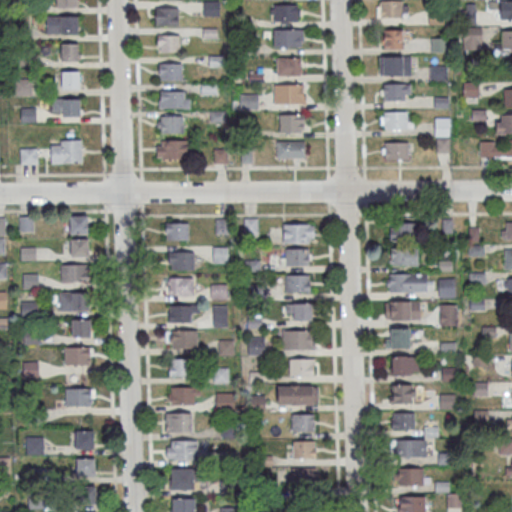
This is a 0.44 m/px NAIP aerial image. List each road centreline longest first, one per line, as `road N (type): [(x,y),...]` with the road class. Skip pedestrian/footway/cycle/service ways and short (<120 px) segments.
road 1 (residential): [(355,511),(338,0)]
road 2 (residential): [(131,511),(114,0)]
road 3 (residential): [(511,190),(0,194)]
